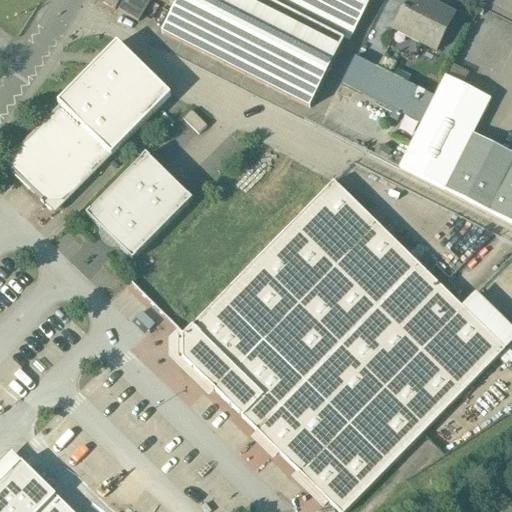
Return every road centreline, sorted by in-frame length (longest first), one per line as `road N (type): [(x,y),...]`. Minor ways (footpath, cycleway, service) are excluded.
road 1 (unknown): [(436,234),(305,145),(167,85),(56,24)]
road 2 (residential): [(0,104),(70,0)]
